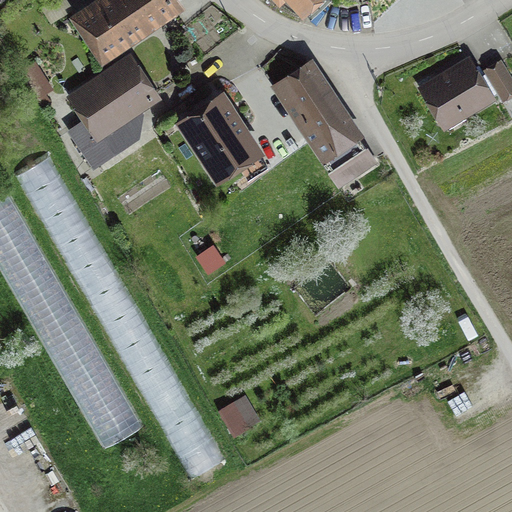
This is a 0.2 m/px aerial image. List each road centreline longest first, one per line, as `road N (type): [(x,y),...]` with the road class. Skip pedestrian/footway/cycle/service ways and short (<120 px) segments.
road 1 (track): [(336,55),(511,350)]
road 2 (unclassified): [(502,0),(406,51),(372,58),(336,55),(277,31),(230,0)]
